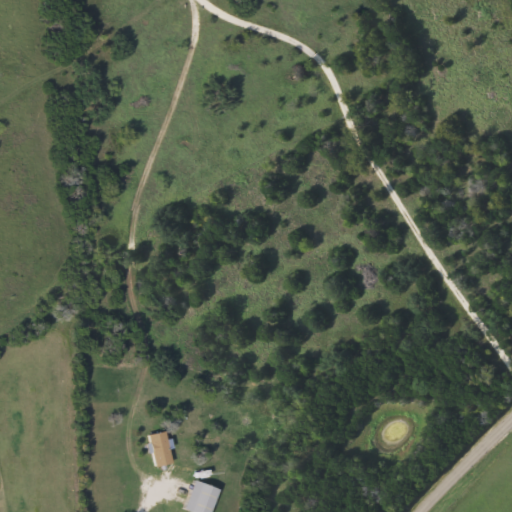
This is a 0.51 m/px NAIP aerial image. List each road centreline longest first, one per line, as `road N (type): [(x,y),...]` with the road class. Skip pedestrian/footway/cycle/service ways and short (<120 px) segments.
road 1 (residential): [(44,511),(63,412),(134,222),(142,93),(86,31),(46,19)]
road 2 (residential): [(511,367),(416,233),(325,66),(303,44),(189,1)]
road 3 (residential): [(428,511),(511,426)]
